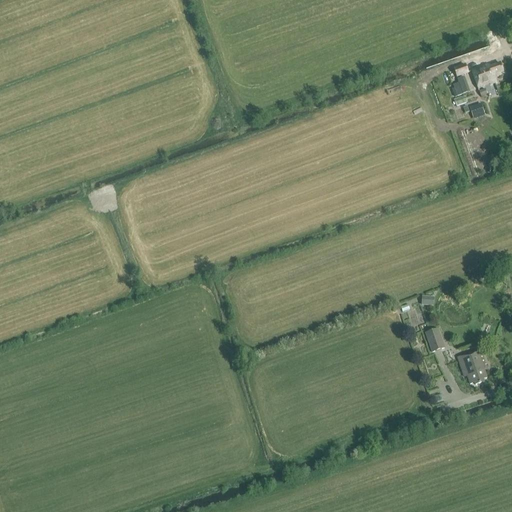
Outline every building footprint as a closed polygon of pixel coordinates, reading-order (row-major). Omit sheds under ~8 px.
[(468,74),(465,64),(453,69),(456,78),(468,74)] [(500,73),(503,72),(500,64),(490,68),(489,66),(472,72),(477,85),(478,89),(496,83),(494,78),(501,76),(500,73)] [(464,77),(457,80),(458,83),(462,94),(469,92),(464,77)] [(458,83),(453,85),(457,96),(462,94),(458,83)] [(456,107),(467,103),(465,97),(454,101),(456,107)] [(482,107),(470,111),(472,118),(484,114),(482,107)] [(421,306),(430,307),(431,298),(421,297),(421,306)] [(445,349),(438,329),(425,333),(432,353),(445,349)] [(475,383),(476,385),(483,383),(483,380),(487,379),(482,366),(481,367),(477,355),(461,360),(462,362),(460,363),(465,378),(467,377),(470,385),(475,383)]
